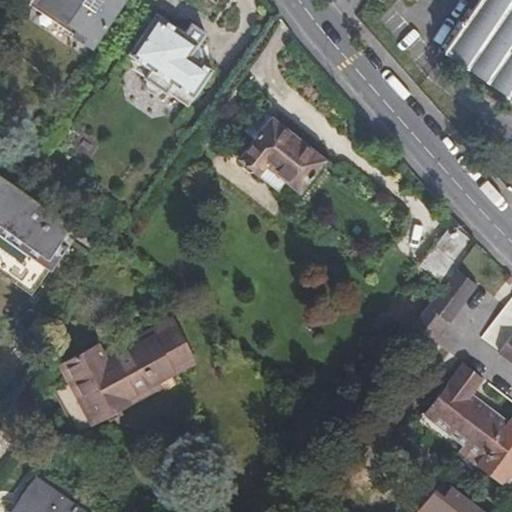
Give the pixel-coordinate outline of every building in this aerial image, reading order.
[(31,0),(20,16),(43,32),(46,28),(51,20),(34,9),(39,0),(31,0)] [(39,0),(34,9),(51,20),(46,28),(68,43),(65,48),(64,49),(82,61),(119,7),(109,0),(39,0)] [(462,25),(442,54),(511,102),(511,0),(479,0),(471,13),(466,10),(458,22),(462,25)] [(179,45),(148,24),(116,72),(136,86),(134,90),(137,92),(137,101),(144,106),(153,103),(156,105),(159,101),(181,116),(204,83),(191,74),(194,70),(194,61),(191,59),(201,45),(186,35),(179,45)] [(43,32),(65,48),(68,43),(46,28),(43,32)] [(264,120),(234,161),(254,176),(261,167),(295,192),(319,159),(264,120)] [(0,274),(28,294),(64,244),(56,238),(66,226),(21,194),(22,189),(21,185),(18,182),(14,181),(10,182),(6,183),(0,178),(0,274)] [(434,240),(460,259),(472,241),(476,237),(471,233),(450,219),(434,240)] [(479,278),(457,262),(414,320),(436,336),(479,278)] [(148,328),(196,361),(198,360),(173,315),(148,328)] [(90,418),(196,361),(148,328),(135,335),(137,340),(108,356),(99,338),(58,360),(90,418)] [(511,334),(502,348),(511,355),(511,334)] [(449,395),(441,388),(429,404),(469,434),(465,439),(461,445),(511,483),(511,415),(507,422),(471,394),(475,387),(486,373),(465,357),(449,378),(457,385),(449,395)] [(449,378),(441,388),(449,395),(457,385),(449,378)] [(511,415),(475,387),(471,394),(507,422),(511,415)] [(425,410),(465,439),(469,434),(429,404),(425,410)] [(444,474),(437,485),(446,491),(454,481),(444,474)] [(84,511),(34,477),(10,511),(84,511)] [(442,511),(495,511),(454,481),(446,491),(437,485),(426,500),(442,511)] [(421,507),(428,511),(442,511),(426,500),(421,507)]
